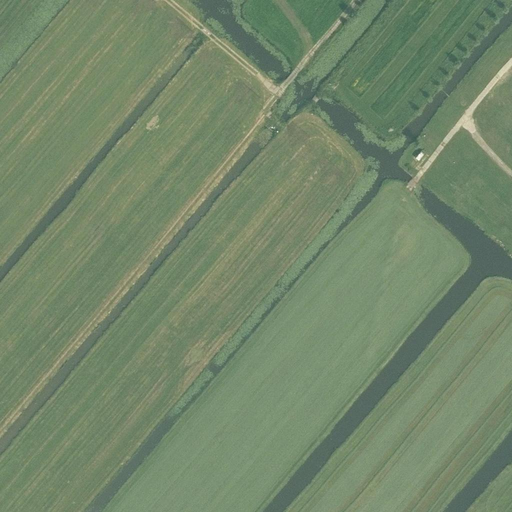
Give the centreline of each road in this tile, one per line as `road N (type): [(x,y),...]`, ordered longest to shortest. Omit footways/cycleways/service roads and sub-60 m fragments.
road 1 (track): [(356,0),(0,426)]
road 2 (track): [(511,62),(402,197),(357,383),(248,511)]
road 3 (track): [(511,388),(499,432),(434,511)]
road 4 (track): [(279,91),(167,0)]
